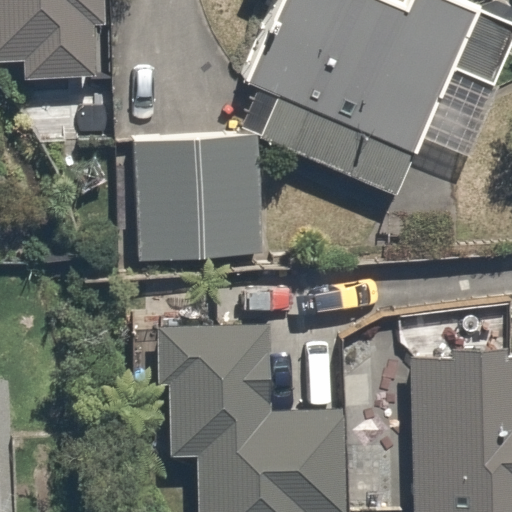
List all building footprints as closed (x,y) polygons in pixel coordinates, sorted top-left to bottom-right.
[(0,0),(0,60),(104,53),(100,0),(0,0)] [(394,196),(456,66),(499,85),(511,52),(511,22),(452,0),(411,0),(406,11),(380,0),(290,0),(253,82),(281,95),(264,140),(394,196)] [(259,135),(133,143),(137,263),(267,256),(259,135)] [(269,326),(159,327),(160,385),(170,385),(171,457),(198,455),(198,511),(348,511),(346,409),(271,412),(269,326)] [(453,361),(412,361),(412,511),(511,511),(511,359),(510,359),(510,348),(452,350),(453,361)]
